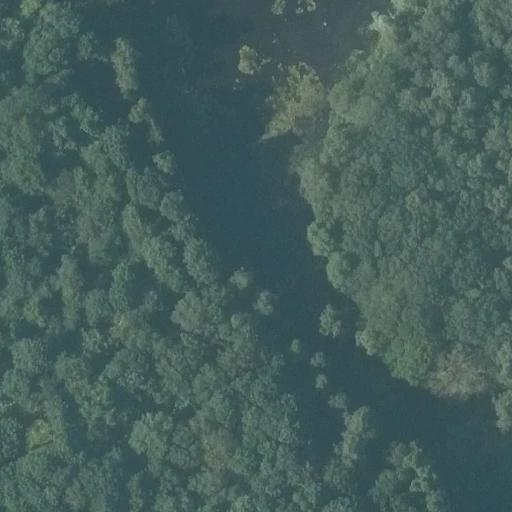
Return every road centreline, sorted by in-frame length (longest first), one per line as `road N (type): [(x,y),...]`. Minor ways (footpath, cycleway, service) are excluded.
road 1 (track): [(410,511),(172,260),(102,104),(75,0)]
road 2 (track): [(0,210),(149,511)]
